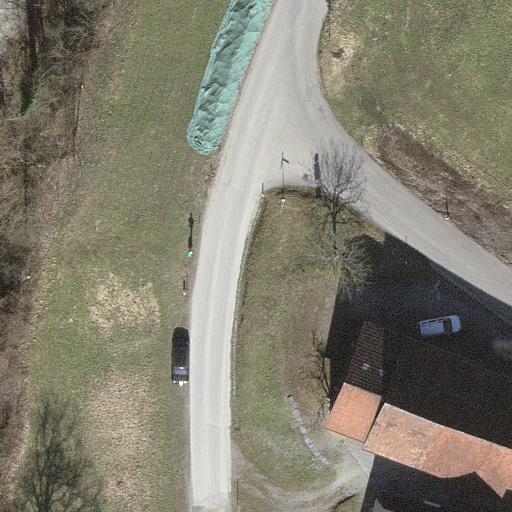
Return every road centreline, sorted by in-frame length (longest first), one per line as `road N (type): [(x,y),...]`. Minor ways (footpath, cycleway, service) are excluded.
road 1 (residential): [(277,93),(229,254),(214,436),(218,511)]
road 2 (unclassified): [(511,293),(315,161),(277,93)]
